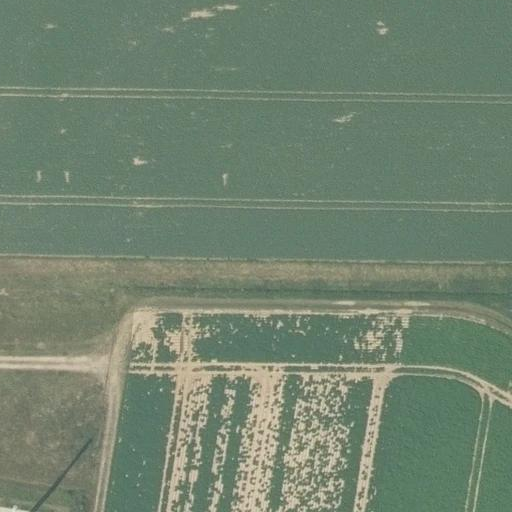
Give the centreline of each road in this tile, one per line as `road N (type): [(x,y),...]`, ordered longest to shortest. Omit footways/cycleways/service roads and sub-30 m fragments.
road 1 (track): [(0,364),(117,367),(130,310),(478,310),(511,317)]
road 2 (track): [(117,367),(96,511)]
